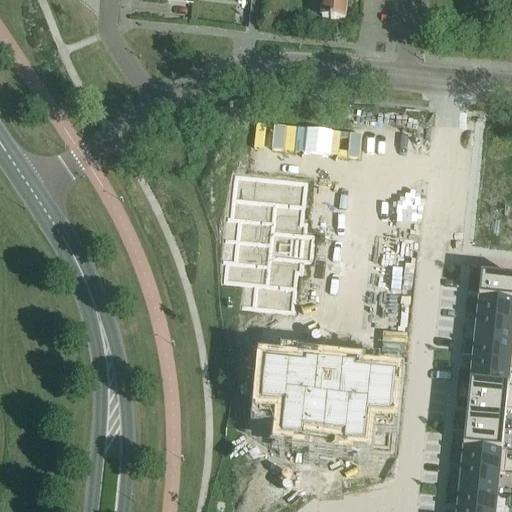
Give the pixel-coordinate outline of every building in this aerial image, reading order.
[(154,0),(166,1),(164,19),(183,21),(185,0),(154,0)] [(322,0),(321,19),(329,20),(329,21),(334,21),(334,20),(344,21),(345,0),(322,0)] [(223,262),(223,264),(225,264),(223,284),(254,287),(252,310),(293,315),(297,275),(301,275),(302,263),(311,264),(314,237),(305,236),(306,224),(302,224),(306,184),(234,176),(230,220),(228,219),(227,221),(238,222),(234,263),(223,262)] [(354,219),(375,222),(378,200),(357,196),(354,219)] [(511,255),(511,229),(509,229),(501,251),(511,255)] [(511,280),(481,277),(479,300),(511,303),(511,280)] [(511,303),(479,300),(477,321),(511,324),(511,303)] [(511,324),(477,321),(474,343),(511,346),(511,324)] [(511,346),(474,343),(472,364),(510,368),(511,350),(511,346)] [(265,367),(261,408),(284,410),(281,441),(301,443),(301,446),(302,446),(304,435),(344,440),(343,450),(345,450),(345,448),(388,452),(396,380),(356,376),(356,372),(345,371),(345,362),(318,359),(317,368),(305,367),(305,371),(265,367)] [(472,364),(470,385),(511,389),(511,388),(508,388),(510,368),(472,364)] [(511,389),(470,385),(468,407),(511,411),(511,389)] [(511,411),(468,407),(466,428),(504,432),(506,411),(511,412),(511,411)] [(466,428),(463,449),(506,454),(506,453),(501,452),(504,432),(466,428)] [(463,449),(461,471),(504,475),(506,454),(463,449)] [(461,471),(459,492),(497,496),(499,476),(504,476),(504,475),(461,471)] [(459,492),(457,511),(495,511),(497,496),(459,492)]
